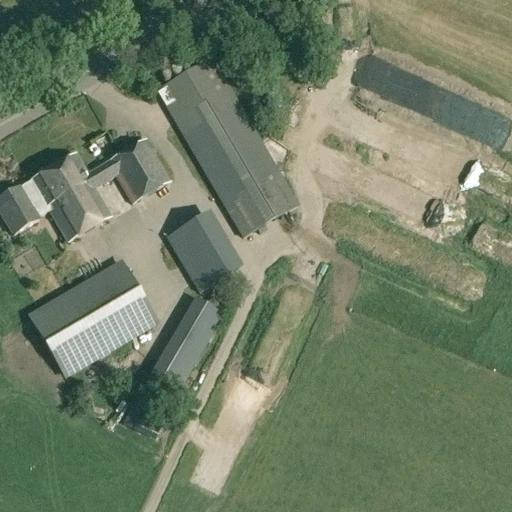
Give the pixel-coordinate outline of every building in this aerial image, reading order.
[(298,209),(277,174),(211,61),(157,93),(243,240),(257,232),(260,236),(267,231),(265,228),(298,209)] [(170,184),(145,142),(107,164),(108,165),(87,177),(75,156),(30,183),(45,209),(46,209),(67,245),(110,219),(94,191),(115,178),(132,206),(170,184)] [(30,185),(0,201),(0,216),(12,238),(40,222),(39,220),(47,215),(30,185)] [(244,270),(210,214),(165,240),(198,296),(244,270)] [(37,276),(51,267),(44,255),(30,264),(37,276)] [(159,326),(146,305),(121,262),(28,318),(65,381),(159,326)] [(195,300),(151,376),(180,394),(224,316),(195,300)] [(132,407),(124,427),(133,431),(133,432),(156,443),(164,422),(132,407)]
